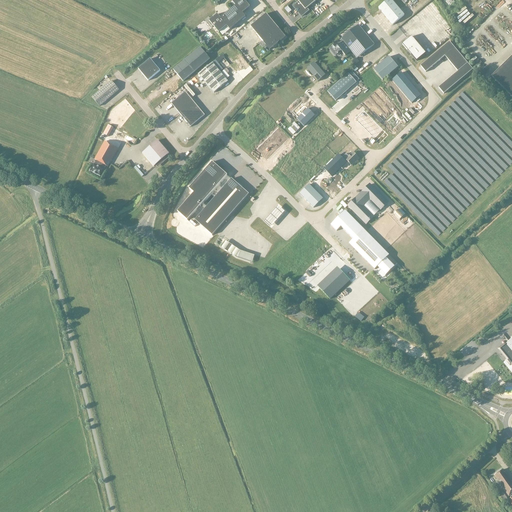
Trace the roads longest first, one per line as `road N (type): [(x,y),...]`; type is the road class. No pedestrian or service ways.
road 1 (secondary): [(143,240),(470,398)]
road 2 (tertiary): [(112,511),(34,187)]
road 3 (unclassified): [(375,160),(437,99),(353,0)]
road 4 (unclassified): [(212,127),(312,222)]
road 5 (unclassified): [(212,127),(302,40)]
